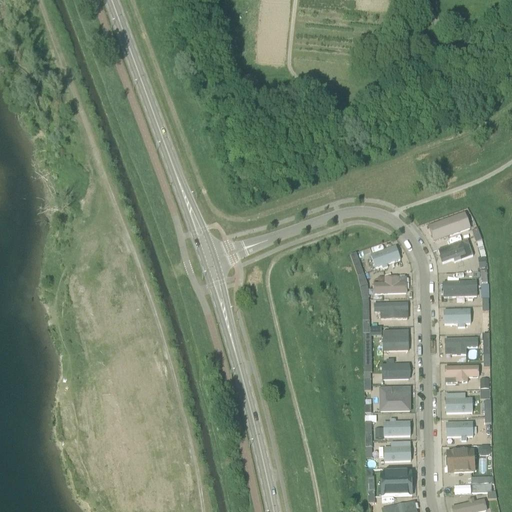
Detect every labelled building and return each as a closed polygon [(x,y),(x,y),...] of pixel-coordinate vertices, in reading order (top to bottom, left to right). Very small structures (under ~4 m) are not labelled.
[(432,240),(435,249),(471,236),(463,215),(427,228),(432,240)] [(471,232),(473,238),(480,236),(477,230),(471,232)] [(480,236),(473,238),(476,244),(482,242),(480,236)] [(368,255),(373,270),(400,262),(395,247),(368,255)] [(438,256),(441,264),(466,256),(463,248),(438,256)] [(357,276),(363,274),(356,254),(350,256),(357,276)] [(363,274),(357,276),(357,277),(358,282),(365,280),(363,274)] [(373,294),(407,293),(405,275),(372,276),(373,294)] [(365,280),(358,282),(360,289),(367,286),(366,284),(365,280)] [(442,299),(475,298),(475,281),(441,282),(441,284),(442,299)] [(362,301),(369,300),(367,286),(360,289),(362,301)] [(379,320),(408,319),(408,317),(407,303),(373,304),(373,313),(379,313),(379,320)] [(442,326),(470,325),(470,309),(441,310),(442,326)] [(382,351),(408,351),(408,332),(381,333),(382,351)] [(442,350),(472,349),(472,339),(442,340),(442,350)] [(372,359),(372,343),(363,344),(364,359),(372,359)] [(372,359),(364,359),(364,375),(372,374),(372,359)] [(380,381),(408,381),(407,363),(380,363),(380,377),(380,381)] [(443,380),(478,380),(477,366),(443,366),(443,380)] [(481,401),(491,400),(490,379),(481,379),(481,401)] [(377,413),(411,413),(411,393),(377,394),(377,408),(377,413)] [(444,416),(473,415),(472,399),(444,400),(444,416)] [(409,423),(383,424),(383,438),(409,437),(409,423)] [(444,441),(472,440),(472,424),(444,425),(444,441)] [(480,455),(492,455),(491,446),(480,447),(480,455)] [(383,463),(410,462),(410,449),(383,450),(383,463)] [(444,452),(445,474),(475,473),(474,451),(444,452)] [(378,485),(411,484),(411,469),(378,470),(378,485)] [(471,486),(471,495),(491,494),(491,486),(471,486)] [(478,511),(478,498),(451,498),(451,511),(478,511)] [(416,511),(414,499),(379,500),(381,511),(416,511)]
